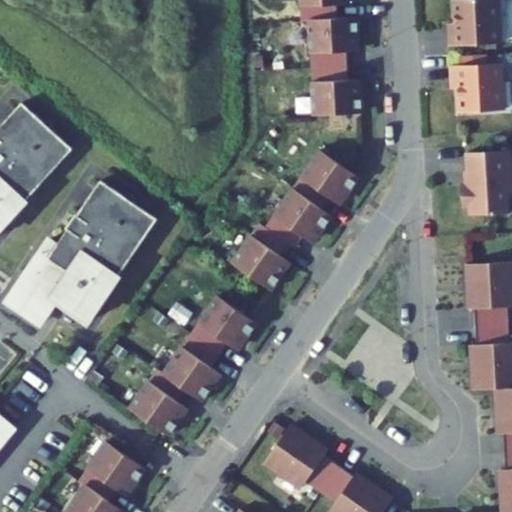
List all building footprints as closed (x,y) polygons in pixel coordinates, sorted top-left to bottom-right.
[(278,0),(280,16),(287,16),(293,111),(341,108),(339,87),(337,87),(336,75),(327,75),(326,61),(326,47),(335,46),(334,34),(336,34),(335,13),(316,14),(315,2),(324,1),(324,0),(278,0)] [(427,27),(428,43),(479,41),(477,0),(432,0),(433,20),(434,27),(427,27)] [(480,61),(429,63),(429,79),(436,79),(437,85),(438,109),(482,107),(480,61)] [(0,229),(74,148),(24,102),(0,129),(0,229)] [(215,257),(254,284),(265,267),(264,265),(271,255),(264,250),(271,239),(277,243),(285,231),(293,236),(300,226),(302,227),(314,210),(305,204),(312,193),(319,197),(327,187),(328,189),(340,172),(301,144),(247,222),(241,218),(215,257)] [(490,148),(448,150),(450,183),(442,184),(443,204),(457,203),(457,213),(488,211),(487,192),(492,191),(490,148)] [(57,302),(88,324),(159,220),(103,181),(79,216),(78,215),(68,229),(70,230),(59,245),(51,240),(8,302),(41,325),(57,302)] [(482,468),(483,511),(497,511),(511,511),(511,385),(501,386),(499,341),(491,341),(489,306),(497,305),(495,260),(449,262),(451,307),(456,307),(457,325),(458,343),(453,343),(455,388),(478,387),(480,432),(485,432),(487,468),(482,468)] [(113,403),(153,431),(164,413),(163,412),(170,401),(162,396),(170,385),(185,396),(197,379),(195,377),(202,367),(195,362),(211,338),(219,343),(226,333),(228,334),(240,317),(201,290),(146,369),(140,364),(113,403)] [(0,446),(14,430),(0,418),(0,446)] [(309,449),(272,424),(246,461),(283,486),(288,480),(318,500),(311,509),(316,511),(363,511),(374,497),(337,471),(336,473),(306,453),(309,449)] [(117,482),(129,465),(90,437),(63,476),(69,481),(47,511),(105,511),(108,507),(93,497),(100,487),(107,492),(115,481),(117,482)]
